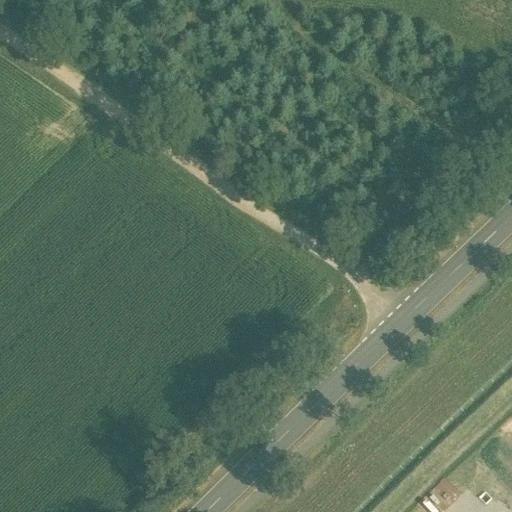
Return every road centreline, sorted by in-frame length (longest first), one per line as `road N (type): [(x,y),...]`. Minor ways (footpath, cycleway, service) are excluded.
road 1 (track): [(0,27),(410,315)]
road 2 (secondary): [(210,511),(511,220)]
